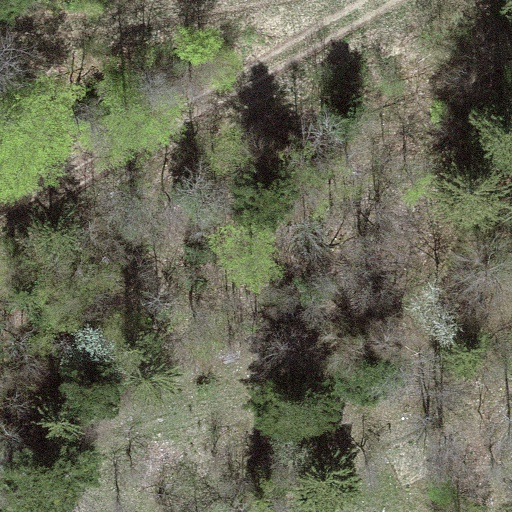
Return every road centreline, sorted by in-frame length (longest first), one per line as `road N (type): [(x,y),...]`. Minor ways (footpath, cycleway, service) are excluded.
road 1 (track): [(394,0),(0,242)]
road 2 (track): [(370,0),(0,32)]
